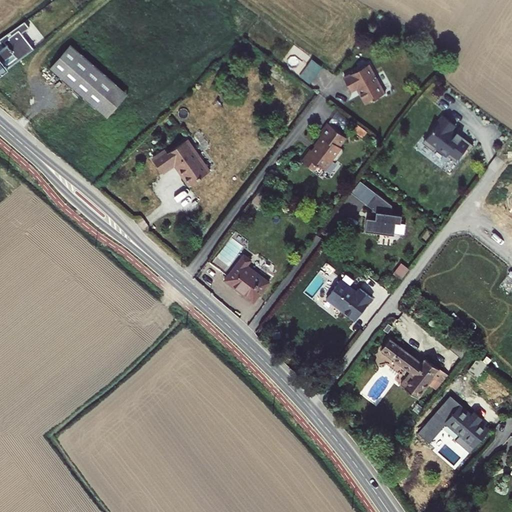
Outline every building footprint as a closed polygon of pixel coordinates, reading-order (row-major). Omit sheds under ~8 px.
[(62,10),(55,1),(49,6),(56,14),(62,10)] [(19,26),(23,30),(28,26),(24,21),(19,26)] [(0,74),(35,47),(23,30),(19,26),(0,38),(0,74)] [(70,43),(49,67),(95,106),(115,82),(70,43)] [(301,74),(311,82),(324,66),(314,58),(301,74)] [(351,93),(357,90),(366,106),(384,96),(367,67),(344,80),(351,93)] [(95,106),(106,116),(127,92),(115,82),(95,106)] [(457,126),(447,119),(426,145),(461,167),(477,149),(453,132),(457,126)] [(318,136),(319,136),(320,138),(314,146),(316,148),(312,152),(309,150),(300,161),(312,171),(316,165),(323,171),(331,160),(335,160),(341,152),(340,148),(339,147),(345,138),(327,124),(322,131),(318,136)] [(312,146),(309,150),(312,152),(316,148),(314,146),(320,138),(319,136),(312,145),(312,146)] [(184,140),(166,154),(163,150),(150,160),(160,174),(172,165),(176,171),(178,170),(182,175),(180,176),(188,186),(208,170),(184,140)] [(267,197),(258,190),(244,208),(253,215),(267,197)] [(374,198),(364,207),(369,214),(369,221),(364,221),(363,234),(391,236),(393,224),(398,224),(398,215),(389,215),(391,207),(374,198)] [(270,281),(248,264),(251,259),(244,254),(225,279),(254,302),(270,281)] [(400,258),(398,260),(409,268),(411,266),(400,258)] [(400,280),(409,268),(398,260),(389,272),(400,280)] [(410,269),(409,268),(400,280),(401,282),(410,269)] [(359,287),(356,291),(341,279),(328,298),(356,320),(373,298),(359,287)] [(459,337),(450,349),(460,357),(467,348),(470,345),(459,337)] [(426,358),(422,363),(390,339),(382,349),(412,372),(402,385),(418,397),(436,374),(437,375),(440,372),(438,370),(440,369),(426,358)] [(462,358),(469,349),(467,348),(460,357),(462,358)] [(477,376),(487,363),(479,357),(469,370),(477,376)] [(490,365),(487,363),(477,376),(480,378),(490,365)] [(463,407),(463,406),(451,394),(440,407),(451,417),(447,422),(474,445),(488,429),(463,407)]
